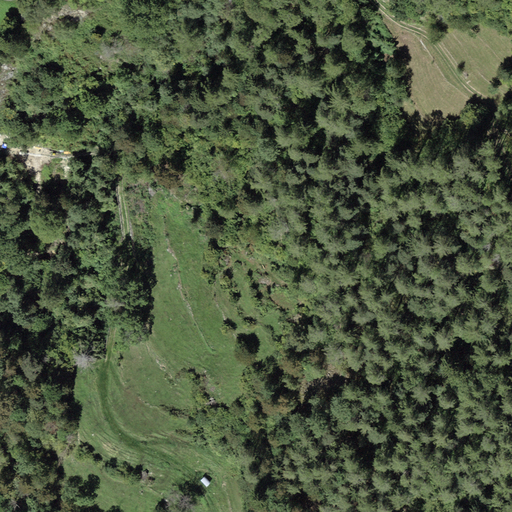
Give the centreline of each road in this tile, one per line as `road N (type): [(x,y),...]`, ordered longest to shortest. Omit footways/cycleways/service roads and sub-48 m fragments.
road 1 (track): [(0,145),(61,154),(101,148),(119,158),(127,260),(115,326)]
road 2 (track): [(212,511),(188,472),(131,441),(112,420),(102,390),(115,326)]
road 3 (track): [(373,0),(428,35),(475,92),(511,111)]
